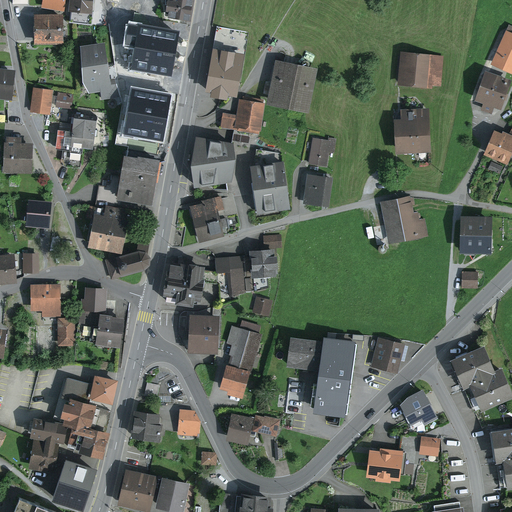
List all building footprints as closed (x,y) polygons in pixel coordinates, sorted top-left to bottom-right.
[(44,0),(44,6),(62,10),(63,0),(44,0)] [(91,0),(71,0),(70,22),(90,24),(91,0)] [(181,0),(165,0),(165,4),(171,5),(168,19),(188,23),(191,3),(182,1),(181,0)] [(37,19),(37,42),(62,42),(61,18),(37,19)] [(186,33),(138,24),(133,56),(181,64),(186,33)] [(511,29),(508,28),(495,61),(511,67),(511,29)] [(103,46),(83,50),(84,83),(90,93),(101,92),(102,99),(119,96),(114,80),(108,81),(103,46)] [(440,57),(403,53),(400,78),(437,82),(440,57)] [(216,54),(210,92),(235,96),(242,58),(216,54)] [(313,73),(278,66),(271,103),(306,109),(313,73)] [(510,76),(486,67),(475,96),(499,106),(510,76)] [(0,97),(10,99),(12,74),(0,73),(0,97)] [(50,93),(36,91),(33,111),(47,113),(50,93)] [(72,96),(60,94),(58,107),(70,108),(72,96)] [(263,104),(243,101),(239,120),(225,118),(223,127),(258,133),(263,104)] [(432,147),(429,102),(402,104),(403,113),(396,113),(398,149),(432,147)] [(94,121),(73,119),(72,134),(60,132),(59,150),(81,152),(82,148),(92,149),(94,121)] [(511,127),(497,122),(484,153),(511,163),(511,159),(511,127)] [(329,141),(314,139),(310,161),(326,164),(329,150),(333,151),(335,139),(329,138),(329,141)] [(193,168),(196,188),(230,182),(233,162),(230,145),(199,140),(193,168)] [(19,141),(7,141),(7,171),(30,171),(30,148),(19,148),(19,141)] [(119,200),(151,206),(159,165),(127,160),(119,200)] [(282,166),(252,170),(258,213),(288,209),(282,166)] [(326,202),(329,177),(309,175),(306,200),(326,202)] [(204,206),(192,209),(195,224),(218,219),(215,210),(221,209),(218,198),(203,202),(204,206)] [(389,243),(425,236),(422,220),(413,221),(409,199),(382,204),(389,243)] [(49,205),(30,203),(28,224),(47,226),(49,205)] [(91,247),(121,252),(127,215),(98,210),(91,247)] [(218,219),(195,224),(199,240),(222,234),(218,219)] [(461,223),(461,253),(491,253),(491,219),(473,219),(473,224),(461,223)] [(281,234),(264,236),(265,246),(282,244),(281,234)] [(47,248),(30,248),(30,267),(47,266),(47,248)] [(273,248),(253,249),(254,288),(268,287),(268,284),(268,273),(276,273),(276,256),(273,256),(273,248)] [(16,251),(0,251),(0,277),(16,277),(16,251)] [(109,260),(113,280),(143,272),(147,268),(148,261),(145,254),(138,253),(109,260)] [(245,292),(241,256),(219,259),(223,295),(245,292)] [(168,292),(167,298),(193,302),(193,300),(197,301),(197,297),(199,297),(203,266),(196,265),(197,263),(182,261),(182,265),(172,264),(171,272),(168,271),(165,291),(168,292)] [(481,270),(465,269),(464,284),(481,285),(481,270)] [(110,285),(88,284),(86,321),(100,322),(99,339),(119,340),(120,309),(109,309),(110,285)] [(58,287),(33,288),(33,309),(44,308),(44,316),(59,316),(58,287)] [(258,298),(255,310),(268,313),(271,301),(258,298)] [(217,318),(192,316),(190,348),(215,350),(217,318)] [(73,321),(60,321),(60,344),(73,344),(73,321)] [(230,391),(241,395),(260,333),(257,332),(258,327),(243,323),(242,329),(236,327),(231,342),(235,343),(222,384),(231,387),(230,391)] [(324,336),(324,341),(320,367),(314,408),(344,412),(354,340),(324,336)] [(320,367),(324,341),(293,337),(289,362),(320,367)] [(402,345),(380,339),(374,364),(396,369),(402,345)] [(472,382),(482,406),(510,394),(500,370),(493,373),(483,347),(455,359),(465,384),(472,382)] [(115,380),(97,376),(93,396),(111,400),(115,380)] [(84,404),(89,384),(66,378),(58,410),(65,412),(63,419),(74,421),(68,448),(99,456),(110,410),(84,404)] [(438,416),(423,387),(407,394),(400,402),(411,422),(421,417),(424,423),(438,416)] [(159,414),(137,410),(133,436),(157,440),(160,424),(157,424),(159,414)] [(193,411),(181,410),(179,432),(198,433),(199,421),(193,411)] [(253,418),(233,414),(228,438),(248,441),(251,429),(253,418)] [(278,420),(253,416),(253,418),(251,429),(275,434),(278,420)] [(33,434),(37,435),(55,438),(62,440),(64,425),(35,420),(33,434)] [(508,458),(511,484),(511,483),(511,430),(495,432),(498,459),(508,458)] [(53,453),(55,438),(37,435),(32,465),(54,469),(57,454),(53,453)] [(423,438),(421,452),(436,453),(438,440),(423,438)] [(371,451),(369,473),(377,474),(377,476),(389,478),(390,475),(397,476),(400,451),(381,449),(381,452),(371,451)] [(215,453),(203,452),(202,462),(215,463),(215,453)] [(94,467),(68,459),(55,496),(81,505),(94,467)] [(122,501),(147,506),(153,477),(128,472),(122,501)] [(181,509),(187,482),(164,478),(159,504),(181,509)] [(263,511),(267,490),(241,486),(237,511),(263,511)] [(59,511),(21,497),(14,511),(59,511)] [(437,502),(438,511),(467,511),(465,499),(437,502)]
